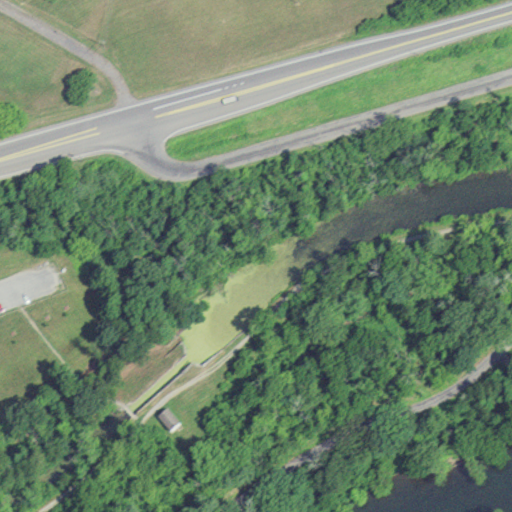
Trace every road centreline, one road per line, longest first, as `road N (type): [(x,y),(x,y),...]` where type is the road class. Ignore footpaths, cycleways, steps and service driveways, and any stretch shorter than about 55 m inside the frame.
road 1 (residential): [(511,12),(0,161)]
road 2 (residential): [(129,126),(161,166),(200,169),(511,76)]
road 3 (residential): [(511,342),(451,391),(349,432),(222,511)]
